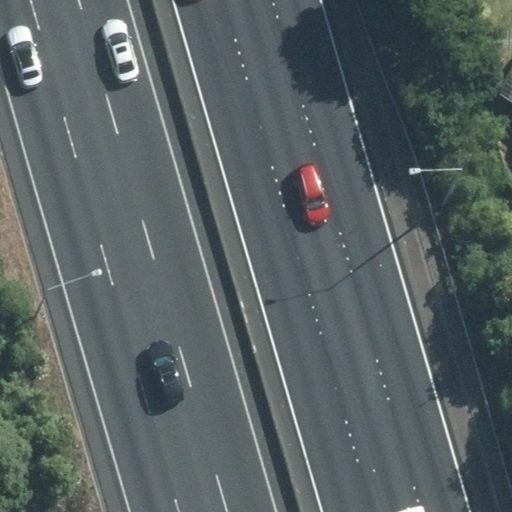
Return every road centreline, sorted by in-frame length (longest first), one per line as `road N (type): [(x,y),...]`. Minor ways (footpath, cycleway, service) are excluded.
road 1 (motorway): [(223,0),(372,511)]
road 2 (motorway): [(227,511),(78,0)]
